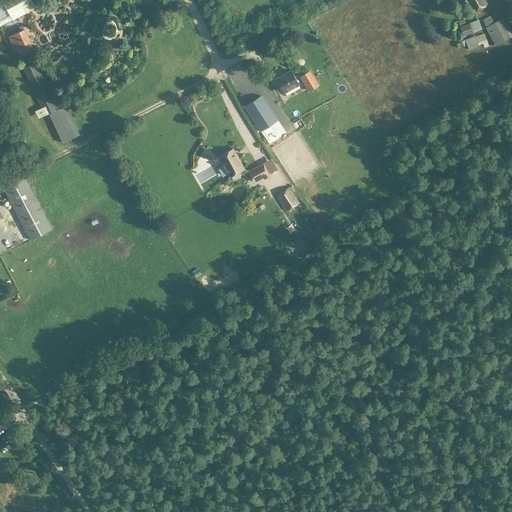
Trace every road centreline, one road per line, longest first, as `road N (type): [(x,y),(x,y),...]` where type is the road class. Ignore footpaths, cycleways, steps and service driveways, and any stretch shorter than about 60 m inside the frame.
road 1 (track): [(0,186),(248,53)]
road 2 (track): [(89,511),(21,410)]
